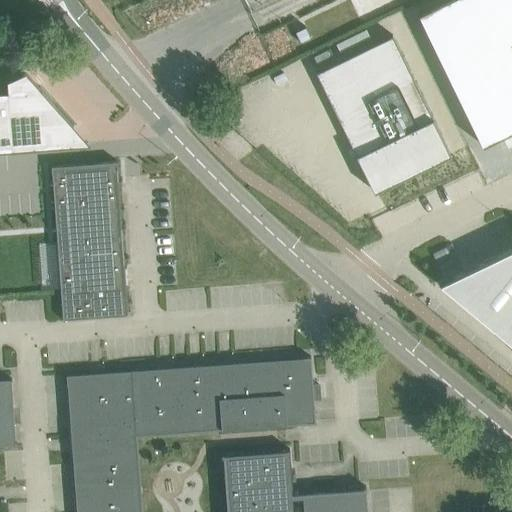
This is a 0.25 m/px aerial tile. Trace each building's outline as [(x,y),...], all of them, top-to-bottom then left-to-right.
[(302,46),(345,25),(333,0),(327,0),(288,19),(302,46)] [(511,0),(446,0),(419,13),(482,144),(511,129),(511,0)] [(393,35),(316,72),(374,191),(451,154),(393,35)] [(330,48),(313,56),(317,63),(333,55),(330,48)] [(9,89),(0,89),(0,149),(12,148),(12,146),(10,146),(9,129),(73,124),(40,87),(26,69),(7,78),(9,89)] [(126,315),(128,315),(117,161),(51,166),(62,320),(65,319),(64,318),(126,314),(126,315)] [(452,280),(445,288),(511,343),(511,247),(498,254),(464,271),(451,277),(452,280)] [(319,383),(313,384),(311,356),(132,369),(66,374),(71,439),(76,511),(367,511),(366,486),(363,486),(363,488),(291,493),(288,451),(290,451),(290,449),(287,449),(223,453),(227,511),(141,511),(136,434),(222,428),(286,424),(316,422),(314,398),(320,398),(319,383)] [(0,443),(15,442),(11,380),(12,380),(12,378),(0,378),(0,443)]
